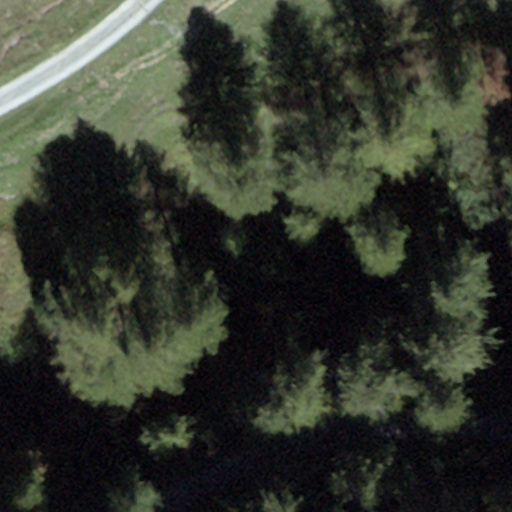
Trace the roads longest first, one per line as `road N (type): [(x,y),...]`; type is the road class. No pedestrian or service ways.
road 1 (track): [(511,428),(352,425),(241,461),(138,511)]
road 2 (track): [(0,103),(146,0)]
